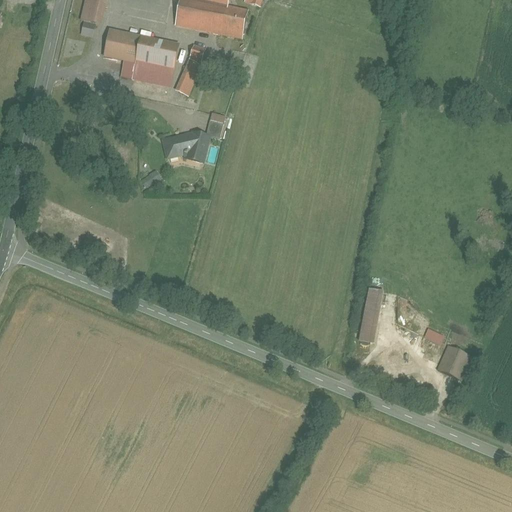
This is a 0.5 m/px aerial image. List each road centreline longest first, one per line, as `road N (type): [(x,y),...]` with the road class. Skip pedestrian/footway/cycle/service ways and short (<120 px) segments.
road 1 (tertiary): [(511,459),(7,249)]
road 2 (tertiary): [(63,0),(7,249)]
